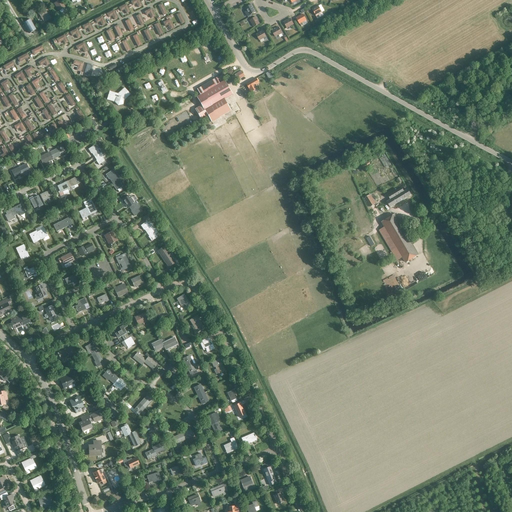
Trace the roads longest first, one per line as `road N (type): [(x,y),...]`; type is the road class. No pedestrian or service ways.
road 1 (tertiary): [(511,163),(310,51),(248,69),(212,11)]
road 2 (track): [(388,121),(478,277),(445,305)]
road 3 (residential): [(162,290),(183,283),(196,290),(276,447)]
road 4 (tertiary): [(88,511),(52,403),(28,360)]
road 5 (residential): [(117,218),(76,168),(0,202)]
